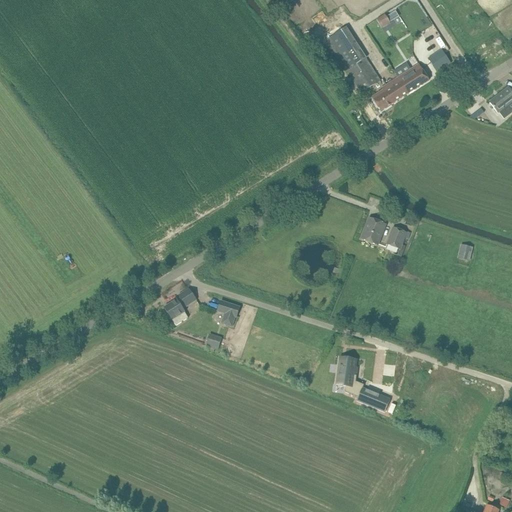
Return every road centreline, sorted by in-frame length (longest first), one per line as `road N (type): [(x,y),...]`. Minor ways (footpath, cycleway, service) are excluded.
road 1 (unclassified): [(0,381),(511,66)]
road 2 (unknown): [(174,274),(197,294),(511,390)]
